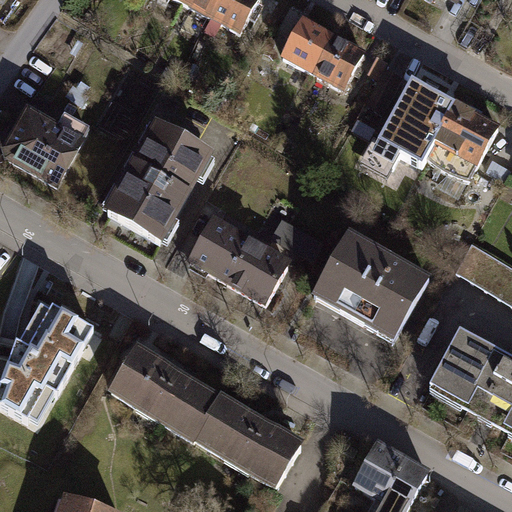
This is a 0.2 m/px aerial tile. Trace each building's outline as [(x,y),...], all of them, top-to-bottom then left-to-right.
[(223,0),(185,0),(183,5),(212,21),(223,0)] [(261,1),(258,0),(223,0),(212,21),(241,38),(261,1)] [(335,42),(304,25),(284,61),(315,78),(335,42)] [(365,58),(335,42),(315,78),(346,94),(365,58)] [(370,76),(379,81),(388,66),(379,61),(370,76)] [(402,82),(387,74),(368,108),(383,117),(402,82)] [(457,110),(414,87),(373,161),(394,173),(401,160),(423,171),(428,162),(457,110)] [(499,132),(457,110),(428,162),(436,170),(447,176),(459,181),(470,185),(499,132)] [(59,130),(31,114),(8,154),(9,161),(57,189),(90,134),(66,120),(59,130)] [(210,160),(159,131),(109,219),(159,248),(210,160)] [(253,245),(214,224),(192,265),(231,286),(253,245)] [(280,229),(274,240),(297,253),(303,242),(280,229)] [(428,284),(353,241),(319,299),(395,342),(428,284)] [(292,267),(253,245),(231,286),(269,308),(292,267)] [(511,272),(473,249),(456,277),(511,310),(511,272)] [(94,331),(54,308),(31,351),(16,344),(0,392),(0,409),(29,425),(48,392),(58,397),(94,331)] [(511,368),(461,341),(435,389),(511,430),(511,368)] [(219,406),(138,357),(114,397),(194,445),(197,443),(219,406)] [(303,452),(219,403),(219,406),(197,443),(280,492),(303,452)] [(409,511),(428,479),(378,451),(357,490),(386,506),(396,511),(409,511)] [(97,511),(71,502),(67,511),(97,511)]
